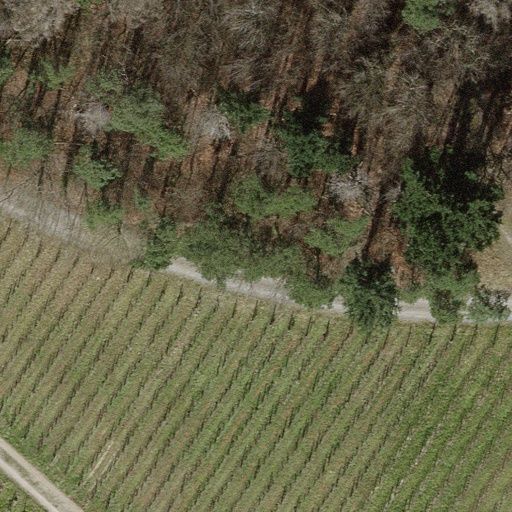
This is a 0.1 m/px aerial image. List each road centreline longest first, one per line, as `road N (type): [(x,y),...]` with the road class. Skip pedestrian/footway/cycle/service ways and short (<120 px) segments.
road 1 (track): [(0,204),(341,305),(511,306)]
road 2 (track): [(511,0),(491,123),(511,211)]
